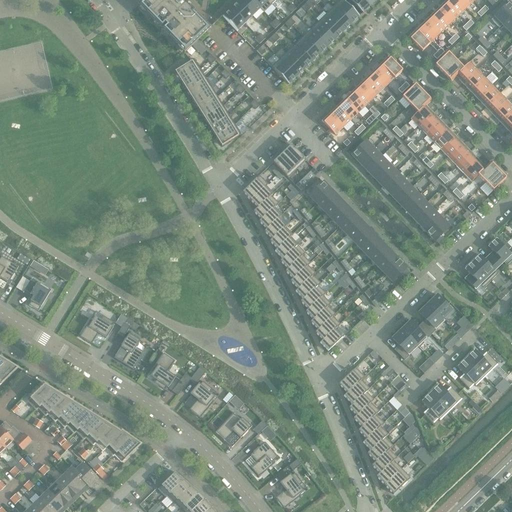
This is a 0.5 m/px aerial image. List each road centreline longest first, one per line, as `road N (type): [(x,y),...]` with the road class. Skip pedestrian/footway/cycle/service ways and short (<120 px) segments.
road 1 (residential): [(381,31),(218,187)]
road 2 (residential): [(218,187),(96,0)]
road 3 (residential): [(320,383),(218,187)]
road 4 (residential): [(370,337),(511,198)]
road 5 (residential): [(511,164),(381,31)]
road 6 (tertiary): [(185,433),(53,345)]
road 7 (residential): [(368,511),(320,383)]
road 8 (residential): [(0,502),(47,455),(48,442),(0,413)]
